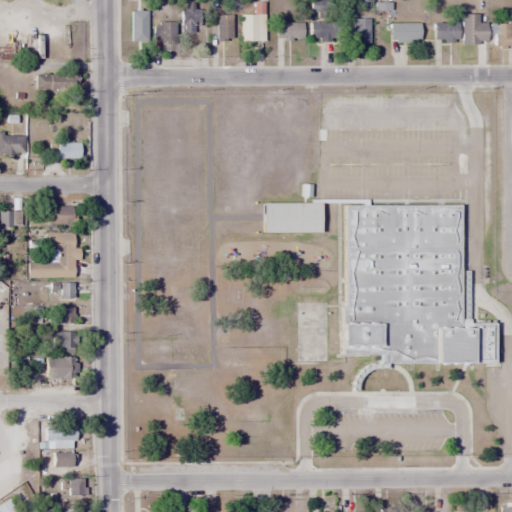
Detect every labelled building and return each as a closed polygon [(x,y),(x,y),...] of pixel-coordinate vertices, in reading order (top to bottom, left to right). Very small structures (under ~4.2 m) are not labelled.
[(180,31),(198,31),(198,2),(180,2),(180,31)] [(265,13),(239,13),(239,41),(265,41),(265,13)] [(461,43),(485,43),(485,22),(478,22),(478,14),(461,14),(461,43)] [(229,15),(216,15),(216,38),(229,38),(229,15)] [(369,18),(351,18),(351,42),(369,42),(369,18)] [(152,42),(174,42),(174,22),(152,22),(152,42)] [(301,38),(301,22),(275,22),(275,38),(301,38)] [(308,22),(308,41),(334,41),(334,22),(308,22)] [(420,22),(388,22),(388,42),(420,42),(420,22)] [(457,23),(432,23),(432,42),(457,42),(457,23)] [(508,23),(493,23),(492,47),(508,48),(508,23)] [(34,90),(76,90),(76,73),(34,73),(34,90)] [(0,154),(23,154),(23,134),(0,134),(0,154)] [(56,142),(56,158),(78,158),(78,142),(56,142)] [(260,232),(318,232),(318,202),(260,202),(260,232)] [(461,204),(339,204),(339,355),(384,355),(384,362),(491,362),(492,326),(460,325),(461,204)] [(70,207),(45,207),(45,223),(70,223),(70,207)] [(0,226),(20,227),(20,209),(0,209),(0,226)] [(71,277),(71,259),(78,259),(78,247),(71,247),(71,232),(44,231),(43,261),(25,261),(25,277),(71,277)] [(72,283),(59,283),(59,298),(72,298),(72,283)] [(74,331),(45,331),(45,352),(74,352),(74,331)] [(46,358),(46,379),(76,379),(76,358),(46,358)] [(73,433),(56,433),(56,441),(73,441),(73,433)] [(51,467),(70,467),(70,450),(51,450),(51,467)] [(67,494),(81,494),(81,479),(67,479),(67,494)] [(0,511),(15,511),(7,498),(0,502),(0,511)]
